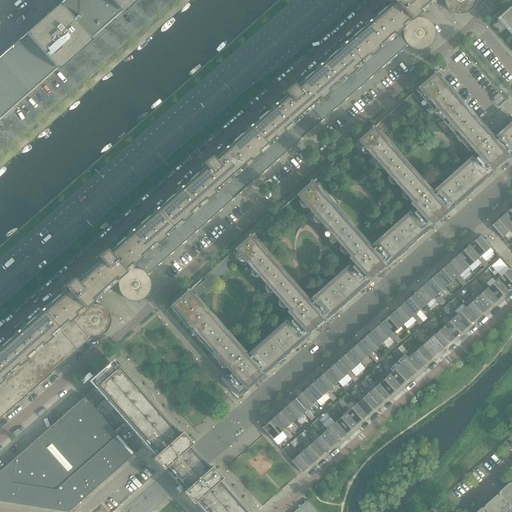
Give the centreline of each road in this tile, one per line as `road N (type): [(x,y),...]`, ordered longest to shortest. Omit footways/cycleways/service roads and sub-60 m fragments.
road 1 (residential): [(0,437),(496,0)]
road 2 (residential): [(0,332),(375,0)]
road 3 (secondary): [(0,297),(336,0)]
road 4 (secondary): [(307,0),(0,271)]
road 5 (residential): [(511,304),(276,511)]
road 6 (residential): [(0,146),(166,0)]
